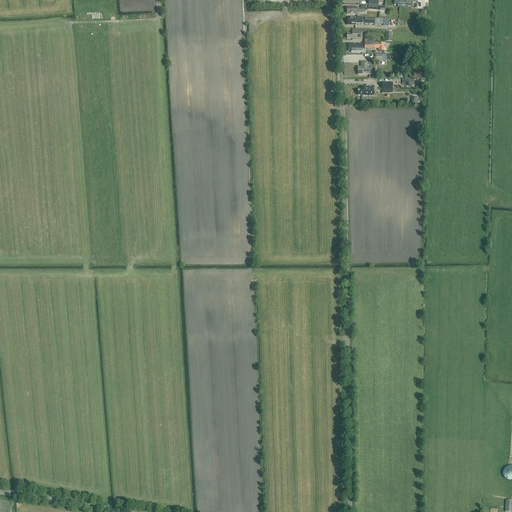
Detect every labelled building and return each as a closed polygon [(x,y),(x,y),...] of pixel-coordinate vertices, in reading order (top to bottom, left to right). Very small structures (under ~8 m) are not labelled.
[(352,40),(362,40),(362,31),(352,31),(352,33),(347,33),(347,39),(352,39),(352,40)] [(378,43),(364,43),(364,49),(378,49),(378,51),(384,51),(384,43),(378,43)] [(347,45),(347,52),(350,52),(350,54),(356,54),(356,53),(362,53),(362,46),(356,46),(356,45),(347,45)] [(361,67),(357,67),(358,75),(374,75),(374,68),(372,68),(372,63),(367,63),(367,62),(361,62),(361,67)] [(362,86),(362,90),(359,90),(359,95),(363,95),(363,96),(374,96),(374,86),(362,86)] [(511,466),(510,466),(508,467),(506,467),(505,469),(504,470),(503,472),(503,474),(503,475),(504,477),(505,478),(506,480),(508,480),(510,481),(511,481),(511,480),(511,466)]
